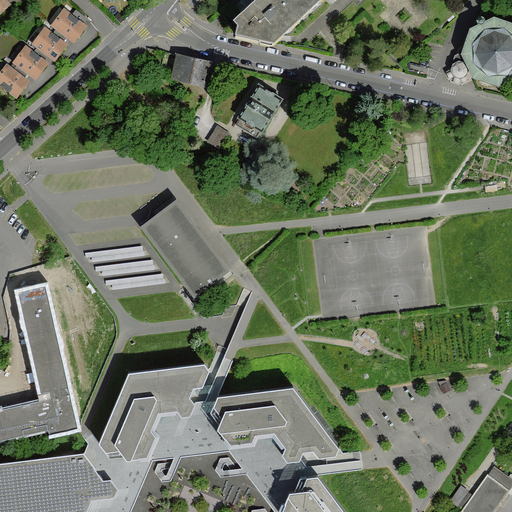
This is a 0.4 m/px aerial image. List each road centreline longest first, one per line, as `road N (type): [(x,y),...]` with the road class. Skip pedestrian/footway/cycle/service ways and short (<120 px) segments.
road 1 (residential): [(511,112),(219,47),(157,6)]
road 2 (tertiary): [(117,45),(0,151)]
